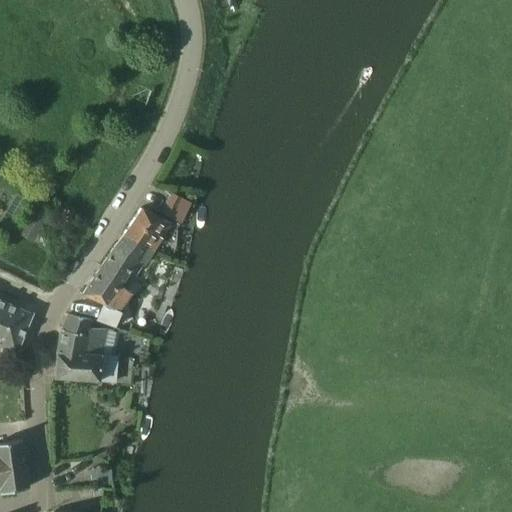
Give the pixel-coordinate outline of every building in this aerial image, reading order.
[(161,213),(180,222),(189,204),(171,194),(161,213)] [(33,243),(51,214),(36,205),(18,234),(33,243)] [(140,209),(123,235),(145,246),(152,251),(170,223),(140,209)] [(104,262),(82,295),(105,305),(135,260),(143,266),(152,251),(145,246),(123,235),(116,243),(104,262)] [(0,347),(0,352),(0,353),(2,356),(5,357),(8,356),(11,355),(13,353),(14,353),(14,354),(15,355),(33,313),(32,312),(31,313),(0,299),(0,347)] [(57,352),(55,377),(99,381),(99,380),(115,381),(114,385),(131,386),(132,383),(134,383),(135,365),(133,365),(134,355),(117,354),(117,353),(101,352),(102,328),(91,328),(92,320),(68,314),(61,330),(57,352)] [(0,492),(28,488),(22,439),(0,443),(0,492)]
